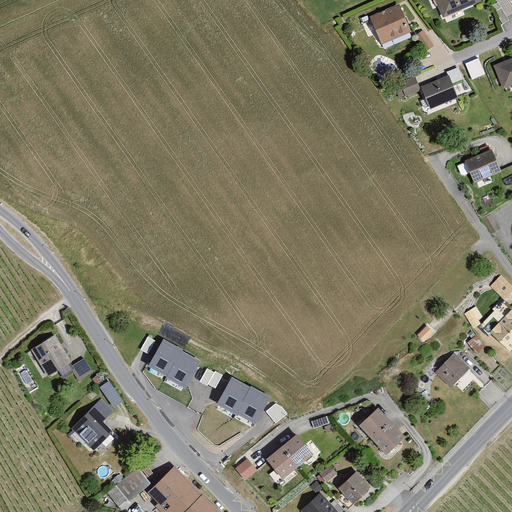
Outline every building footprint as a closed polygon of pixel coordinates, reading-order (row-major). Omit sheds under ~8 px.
[(481,0),(435,0),(444,20),(483,3),(481,0)] [(399,4),(368,17),(380,46),(411,33),(399,4)] [(511,57),(493,65),(503,89),(511,85),(511,57)] [(466,62),(472,78),(485,74),(479,58),(466,62)] [(449,73),(421,85),(430,109),(459,97),(449,73)] [(414,77),(399,82),(405,98),(420,92),(414,77)] [(491,150),(456,165),(461,177),(471,173),(475,183),(501,172),(491,150)] [(511,164),(502,170),(507,181),(511,179),(511,164)] [(492,215),(482,221),(491,236),(501,230),(492,215)] [(511,286),(501,277),(491,287),(506,301),(511,294),(511,286)] [(475,306),(463,314),(474,330),(482,325),(479,320),(483,318),(475,306)] [(511,309),(490,333),(511,352),(511,350),(511,309)] [(424,341),(434,332),(428,325),(418,334),(424,341)] [(31,350),(47,377),(71,362),(55,336),(31,350)] [(148,336),(140,350),(148,354),(155,341),(148,336)] [(148,366),(167,377),(182,350),(164,339),(148,366)] [(167,378),(186,389),(201,361),(182,351),(167,378)] [(452,389),(471,368),(454,353),(435,373),(452,389)] [(74,364),(81,376),(92,370),(85,357),(74,364)] [(200,382),(207,386),(208,385),(215,373),(207,368),(200,382)] [(223,375),(215,371),(215,373),(208,385),(216,389),(223,375)] [(217,404),(236,414),(251,387),(232,377),(217,404)] [(109,380),(100,387),(115,406),(124,400),(109,380)] [(256,425),(271,397),(251,387),(237,414),(256,425)] [(71,431),(93,452),(113,432),(104,424),(114,413),(101,400),(71,431)] [(266,412),(276,424),(288,414),(282,407),(276,403),(266,412)] [(359,424),(388,453),(406,435),(377,406),(359,424)] [(265,455),(282,476),(312,452),(296,431),(265,455)] [(235,468),(246,480),(257,470),(247,458),(235,468)] [(223,511),(173,464),(147,491),(154,499),(151,502),(162,511),(223,511)] [(323,471),(331,487),(341,482),(332,466),(323,471)] [(336,486),(351,502),(370,486),(356,469),(336,486)] [(106,491),(117,506),(146,486),(135,471),(106,491)] [(301,511),(336,511),(320,494),(301,511)]
